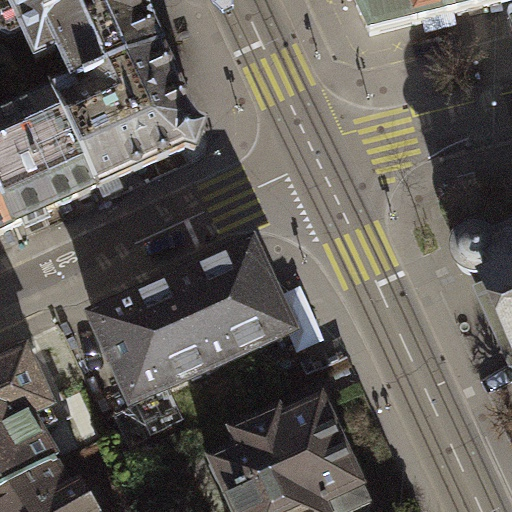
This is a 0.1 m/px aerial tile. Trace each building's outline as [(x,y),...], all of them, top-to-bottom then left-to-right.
[(134,0),(0,0),(0,35),(9,40),(23,34),(35,61),(57,50),(75,88),(76,91),(119,71),(160,52),(134,0)] [(354,0),(371,35),(497,2),(496,0),(354,0)] [(160,52),(119,71),(161,162),(186,151),(194,152),(201,134),(195,130),(176,87),(160,52)] [(124,179),(161,162),(119,71),(76,91),(75,88),(53,97),(96,191),(124,179)] [(96,191),(53,97),(0,121),(0,201),(14,231),(96,191)] [(0,237),(14,231),(0,201),(0,237)] [(479,275),(511,341),(511,233),(493,242),(479,232),(463,235),(453,248),(455,265),(465,274),(479,275)] [(236,257),(95,325),(132,404),(290,332),(260,266),(236,257)] [(0,497),(53,467),(28,418),(48,408),(24,356),(0,367),(0,497)] [(238,452),(208,465),(229,511),(324,511),(322,508),(364,489),(321,396),(231,437),(238,452)] [(0,511),(90,511),(79,492),(70,497),(53,467),(0,497),(0,511)]
